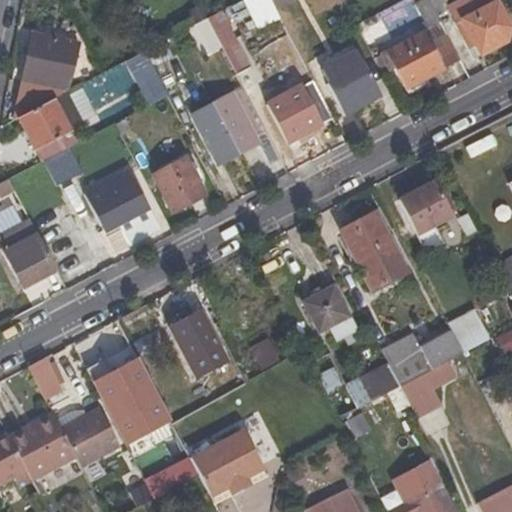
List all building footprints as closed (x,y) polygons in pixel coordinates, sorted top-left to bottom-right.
[(267,0),(273,10),(292,0),(267,0)] [(382,55),(389,69),(393,67),(405,91),(445,71),(443,69),(459,61),(427,0),(423,0),(414,5),(428,31),(382,55)] [(457,13),(462,23),(497,4),(494,0),(454,0),(451,2),(457,13)] [(510,29),(497,4),(462,23),(472,40),(480,58),(505,45),(510,29)] [(219,48),(233,40),(221,13),(188,29),(202,57),(219,48)] [(462,23),(457,13),(451,16),(466,43),(472,40),(462,23)] [(78,44),(31,36),(16,120),(19,119),(53,101),(69,92),(78,44)] [(219,48),(235,76),(248,69),(233,40),(219,48)] [(374,59),(381,73),(389,69),(382,55),(374,59)] [(187,74),(177,56),(159,66),(168,84),(187,74)] [(347,105),(352,114),(381,99),(363,65),(326,85),(338,110),(347,105)] [(301,88),(265,107),(285,145),(321,126),(301,88)] [(212,106),(239,157),(260,146),(233,95),(212,106)] [(19,119),(42,163),(43,162),(62,153),(79,144),(84,141),(79,130),(71,134),(64,119),(75,114),(68,100),(56,106),(53,101),(19,119)] [(352,114),(347,105),(338,110),(343,118),(352,114)] [(212,106),(191,117),(218,168),(239,157),(212,106)] [(62,153),(75,179),(93,169),(79,144),(62,153)] [(57,189),(75,179),(62,153),(43,162),(57,189)] [(185,158),(152,176),(172,214),(205,196),(185,158)] [(83,195),(104,234),(118,227),(148,211),(127,171),(83,195)] [(0,199),(0,200),(15,193),(9,181),(0,185),(0,199)] [(434,182),(397,201),(426,256),(444,246),(435,228),(454,218),(434,182)] [(373,214),(340,232),(372,292),(405,274),(373,214)] [(0,236),(0,247),(21,288),(56,270),(30,221),(0,236)] [(108,241),(121,233),(118,227),(104,234),(108,241)] [(486,252),(507,290),(511,287),(511,257),(502,262),(495,247),(486,252)] [(332,287),(301,303),(317,335),(330,328),(337,342),(356,332),(332,287)] [(192,318),(187,309),(165,320),(195,378),(213,369),(227,362),(219,347),(201,313),(192,318)] [(462,356),(449,332),(418,348),(412,335),(381,352),(388,365),(400,388),(424,376),(447,364),(462,356)] [(511,333),(498,341),(505,356),(511,352),(511,333)] [(269,338),(255,344),(265,367),(279,360),(269,338)] [(137,367),(127,347),(113,354),(110,348),(102,353),(105,359),(91,366),(108,400),(140,383),(133,369),(137,367)] [(45,403),(64,393),(46,360),(28,369),(45,403)] [(424,376),(432,392),(456,379),(447,364),(424,376)] [(358,410),(400,388),(388,365),(346,387),(358,410)] [(232,366),(215,374),(223,390),(240,382),(232,366)] [(341,388),(331,370),(318,377),(327,395),(341,388)] [(440,408),(432,392),(424,376),(400,388),(417,420),(440,408)] [(82,412),(73,413),(56,422),(75,459),(80,469),(120,448),(99,408),(84,416),(82,412)] [(504,435),(511,431),(511,421),(506,408),(495,413),(504,435)] [(56,422),(51,414),(7,437),(26,473),(31,482),(75,459),(56,422)] [(342,421),(350,438),(365,431),(357,414),(342,421)] [(198,477),(210,499),(263,471),(242,432),(189,460),(198,477)] [(7,437),(6,435),(0,437),(0,486),(26,473),(7,437)] [(164,467),(171,484),(187,477),(180,460),(164,467)] [(301,469),(285,474),(291,492),(307,487),(301,469)] [(267,478),(263,471),(210,499),(213,506),(267,478)] [(452,511),(432,475),(405,489),(411,502),(405,505),(408,511),(452,511)] [(511,511),(511,485),(476,504),(480,511),(511,511)] [(357,511),(347,491),(304,511),(357,511)]
